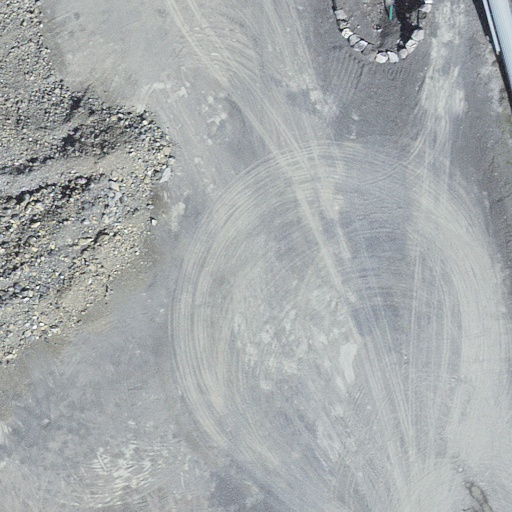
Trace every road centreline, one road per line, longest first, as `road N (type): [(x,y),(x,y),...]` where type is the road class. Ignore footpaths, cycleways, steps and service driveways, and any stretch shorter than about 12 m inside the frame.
road 1 (track): [(392,0),(465,168),(472,298),(453,433),(463,511)]
road 2 (track): [(79,55),(114,111),(111,197),(0,409)]
road 3 (track): [(105,0),(79,55),(0,165)]
